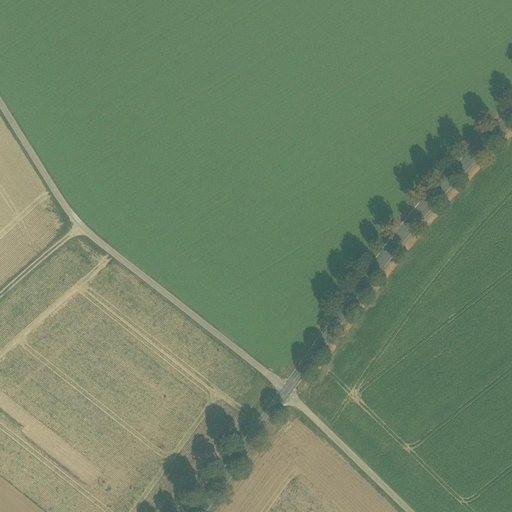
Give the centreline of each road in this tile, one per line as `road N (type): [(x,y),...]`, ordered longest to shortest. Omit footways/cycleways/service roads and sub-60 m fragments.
road 1 (secondary): [(511,120),(419,214),(200,511)]
road 2 (track): [(411,511),(287,391),(76,226)]
road 3 (track): [(76,226),(0,104)]
